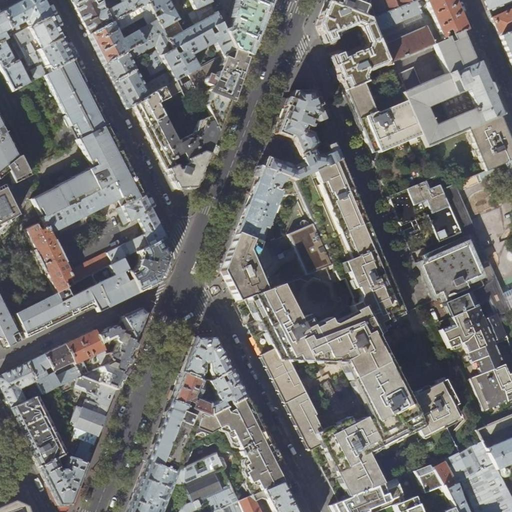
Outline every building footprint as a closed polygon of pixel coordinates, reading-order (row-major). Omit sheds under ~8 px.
[(21,0),(18,2),(0,11),(0,12),(12,36),(20,32),(17,25),(24,21),(28,28),(50,17),(44,6),(40,0),(21,0)] [(85,0),(73,7),(79,19),(88,36),(146,4),(147,3),(145,0),(126,0),(104,12),(101,6),(105,4),(102,0),(85,0)] [(208,0),(188,0),(194,11),(187,14),(189,18),(178,24),(176,21),(176,20),(165,0),(145,0),(147,3),(146,4),(151,13),(153,17),(162,33),(171,50),(176,48),(207,31),(211,28),(219,24),(210,3),(208,0)] [(237,0),(236,3),(231,18),(233,19),(228,31),(223,33),(231,50),(245,56),(256,28),(258,22),(260,18),(266,3),(266,0),(237,0)] [(326,0),(325,3),(367,19),(417,0),(326,0)] [(431,45),(459,32),(465,30),(456,9),(451,0),(417,0),(367,19),(386,64),(431,45)] [(511,0),(481,0),(483,4),(486,11),(490,9),(492,11),(511,2),(511,0)] [(386,64),(367,19),(325,3),(320,15),(316,27),(319,36),(321,35),(325,45),(334,41),(334,40),(336,39),(334,34),(354,26),(358,28),(365,44),(363,49),(344,57),(342,54),(341,53),(339,54),(339,53),(330,56),(333,65),(332,66),(343,92),(364,82),(363,79),(365,73),(384,65),(384,67),(387,66),(386,64)] [(102,65),(162,33),(153,17),(151,13),(146,4),(88,36),(94,48),(102,65)] [(511,9),(490,19),(499,41),(508,63),(511,61),(511,39),(509,33),(511,31),(511,9)] [(0,72),(10,92),(27,84),(15,61),(12,63),(2,42),(5,40),(2,33),(4,32),(7,38),(12,36),(0,12),(0,72)] [(55,26),(50,17),(28,28),(20,32),(12,36),(14,40),(23,58),(32,53),(39,49),(38,47),(32,50),(28,42),(34,39),(35,42),(37,41),(41,48),(61,38),(55,26)] [(176,48),(179,53),(175,56),(171,50),(162,33),(102,65),(107,74),(118,95),(125,109),(131,106),(147,97),(147,96),(175,81),(197,69),(190,57),(213,44),(220,57),(231,50),(223,33),(222,29),(219,24),(211,28),(214,34),(210,36),(207,31),(176,48)] [(462,39),(459,32),(431,45),(443,74),(399,93),(414,127),(423,148),(466,130),(499,116),(501,115),(490,89),(478,62),(473,64),(471,60),(467,49),(462,39)] [(66,49),(61,38),(41,48),(39,49),(32,53),(43,75),(72,60),(66,49)] [(23,58),(14,40),(11,44),(19,60),(20,59),(21,62),(24,61),(27,67),(32,64),(35,69),(29,72),(33,80),(42,75),(43,75),(32,53),(23,58)] [(242,63),(245,56),(231,50),(220,57),(197,69),(175,81),(187,104),(198,97),(204,109),(215,132),(224,109),(239,70),(242,63)] [(74,65),(72,60),(43,75),(42,75),(77,143),(89,167),(85,169),(85,170),(70,178),(70,179),(53,187),(54,188),(29,201),(39,220),(111,185),(117,200),(121,207),(142,197),(134,181),(123,160),(111,136),(105,124),(104,125),(102,126),(100,122),(102,121),(100,116),(97,112),(98,111),(95,104),(87,89),(74,65)] [(390,72),(364,82),(343,92),(354,119),(366,148),(414,127),(399,93),(390,72)] [(142,129),(187,104),(175,81),(147,96),(147,97),(131,106),(131,107),(136,117),(142,129)] [(264,158),(260,168),(283,177),(292,180),(339,160),(332,143),(324,147),(324,148),(326,153),(319,156),(314,155),(312,151),(315,145),(310,134),(304,132),(305,129),(308,130),(309,127),(306,127),(308,123),(311,121),(312,124),(314,124),(322,120),(310,91),(290,92),(283,109),(273,134),(287,141),(298,165),(288,169),(286,166),(284,164),(281,164),(278,164),(264,158)] [(198,97),(187,104),(142,129),(147,139),(157,158),(164,171),(173,166),(183,162),(198,154),(206,155),(207,153),(215,132),(204,109),(198,97)] [(511,145),(507,134),(499,116),(466,130),(483,172),(498,166),(504,163),(511,159),(511,145)] [(0,176),(6,172),(19,162),(17,158),(0,125),(0,176)] [(377,174),(387,197),(436,176),(423,148),(414,127),(366,148),(377,174)] [(201,168),(206,155),(198,154),(183,162),(184,164),(184,167),(180,169),(180,172),(176,172),(173,166),(164,171),(173,189),(193,188),(201,168)] [(29,177),(19,158),(17,158),(19,162),(6,172),(13,185),(29,177)] [(281,400),(291,421),(304,447),(307,452),(312,449),(322,469),(331,464),(335,471),(325,476),(338,502),(379,485),(366,459),(379,453),(381,457),(416,439),(429,465),(430,467),(459,453),(445,424),(459,417),(453,406),(456,405),(444,380),(407,398),(408,401),(404,403),(374,345),(373,345),(370,339),(381,333),(379,329),(390,323),(389,318),(402,312),(393,292),(380,261),(367,229),(355,200),(343,171),(341,165),(339,160),(292,180),(311,224),(330,266),(306,276),(268,290),(249,298),(257,314),(260,318),(247,325),(274,378),(272,380),(260,355),(258,356),(261,362),(281,400)] [(478,183),(501,173),(498,166),(483,172),(474,175),(478,183)] [(283,177),(260,168),(247,201),(234,233),(258,243),(260,239),(258,235),(261,228),(264,230),(270,215),(271,215),(274,207),(273,207),(279,192),(275,190),(277,184),(281,183),(283,177)] [(441,189),(436,176),(387,197),(399,226),(426,215),(437,242),(460,233),(441,189)] [(6,317),(0,305),(0,242),(20,224),(0,184),(0,345),(2,349),(6,347),(41,331),(79,313),(89,308),(94,306),(97,312),(106,308),(90,275),(70,285),(63,288),(53,294),(6,317)] [(47,234),(117,200),(111,185),(39,220),(40,222),(41,222),(45,229),(37,233),(34,225),(23,231),(32,251),(30,252),(42,275),(44,274),(53,294),(63,288),(60,281),(67,277),(70,285),(90,275),(94,273),(107,266),(120,260),(157,241),(163,238),(151,215),(142,197),(121,207),(114,210),(115,213),(116,212),(123,224),(135,218),(142,232),(141,236),(106,254),(105,253),(66,273),(61,264),(63,263),(52,241),(51,241),(47,234)] [(286,235),(306,276),(330,266),(311,224),(286,235)] [(252,258),(258,243),(234,233),(220,270),(219,272),(227,287),(235,303),(249,298),(268,290),(252,258)] [(470,257),(463,240),(414,260),(426,290),(430,301),(439,298),(447,318),(489,300),(470,257)] [(157,241),(120,260),(122,263),(134,257),(133,256),(135,255),(137,258),(137,261),(135,268),(132,270),(126,273),(136,294),(151,286),(155,284),(160,274),(166,258),(157,241)] [(126,273),(122,263),(120,260),(107,266),(111,276),(99,282),(94,273),(90,275),(106,308),(120,302),(136,294),(126,273)] [(496,315),(495,314),(481,319),(476,306),(433,324),(445,348),(460,342),(469,362),(472,361),(478,374),(467,379),(481,411),(511,398),(511,374),(505,377),(493,347),(492,344),(506,338),(496,315)] [(120,318),(122,322),(133,342),(138,330),(144,314),(138,309),(120,318)] [(122,322),(95,335),(101,348),(111,344),(114,345),(111,352),(105,356),(109,363),(101,366),(94,369),(95,372),(99,370),(100,372),(101,372),(98,379),(92,377),(91,381),(114,390),(125,362),(133,342),(122,322)] [(274,378),(247,325),(245,326),(260,355),(272,380),(274,378)] [(77,338),(63,345),(72,362),(75,369),(79,376),(86,373),(81,361),(95,355),(101,366),(109,363),(105,356),(101,348),(95,335),(92,331),(77,338)] [(231,371),(221,352),(213,337),(194,338),(184,363),(180,373),(206,383),(208,381),(231,371)] [(493,347),(507,341),(506,338),(492,344),(493,347)] [(53,350),(43,355),(48,366),(49,367),(51,372),(72,362),(63,345),(53,350)] [(32,360),(24,363),(40,394),(48,391),(57,386),(58,386),(54,378),(52,373),(44,377),(42,373),(47,370),(48,366),(43,355),(32,360)] [(32,398),(40,394),(24,363),(7,372),(0,375),(0,393),(1,395),(8,409),(32,398)] [(58,386),(79,376),(75,369),(54,378),(58,386)] [(237,384),(231,371),(208,381),(214,394),(216,400),(207,404),(208,416),(244,398),(237,384)] [(206,393),(206,383),(180,373),(173,389),(169,401),(208,416),(207,404),(207,402),(197,399),(200,390),(206,393)] [(91,381),(79,376),(58,386),(57,386),(60,393),(72,388),(86,394),(79,409),(74,407),(67,426),(72,428),(69,436),(92,446),(100,425),(108,404),(114,390),(91,381)] [(52,439),(32,398),(8,409),(23,439),(37,467),(60,456),(85,465),(91,449),(92,446),(69,436),(63,434),(52,439)] [(253,415),(244,398),(208,416),(169,401),(163,415),(145,462),(172,472),(185,466),(186,466),(195,442),(207,447),(217,442),(222,452),(232,457),(234,460),(227,483),(236,502),(281,482),(276,471),(271,461),(273,460),(274,459),(275,457),(274,456),(272,451),(271,451),(253,415)] [(511,436),(484,449),(494,470),(511,462),(511,436)] [(430,467),(441,487),(452,508),(453,511),(511,511),(511,503),(494,470),(484,449),(480,441),(459,453),(430,467)] [(186,466),(185,466),(172,472),(145,462),(132,496),(125,511),(212,511),(236,502),(227,483),(214,453),(186,466)] [(72,496),(76,486),(78,483),(85,465),(60,456),(37,467),(46,485),(56,506),(58,506),(68,505),(69,505),(70,501),(72,496)] [(335,471),(331,464),(322,469),(323,472),(325,476),(335,471)] [(430,467),(429,465),(413,471),(422,494),(441,487),(430,467)] [(379,485),(338,502),(330,505),(332,511),(363,511),(401,496),(394,479),(379,485)] [(295,511),(294,508),(281,482),(236,502),(212,511),(295,511)] [(418,511),(413,498),(392,507),(394,511),(418,511)] [(0,511),(27,511),(26,508),(14,501),(7,504),(0,506),(0,511)]
